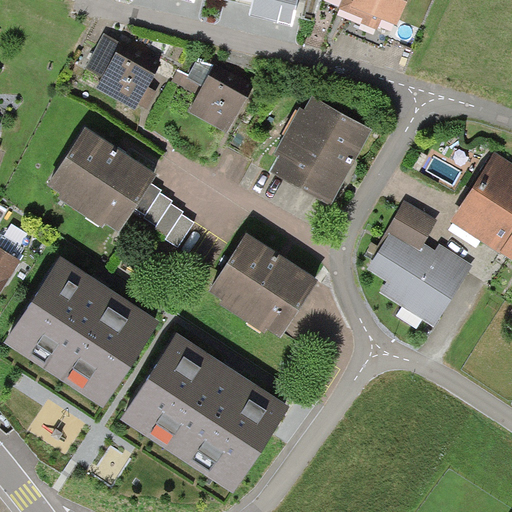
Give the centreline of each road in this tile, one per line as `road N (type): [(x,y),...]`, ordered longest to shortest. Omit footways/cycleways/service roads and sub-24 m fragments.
road 1 (residential): [(418,92),(86,4)]
road 2 (residential): [(418,92),(342,247),(349,302),(373,349)]
road 3 (residential): [(373,349),(273,490),(244,511)]
road 4 (residential): [(373,349),(424,368),(511,423)]
